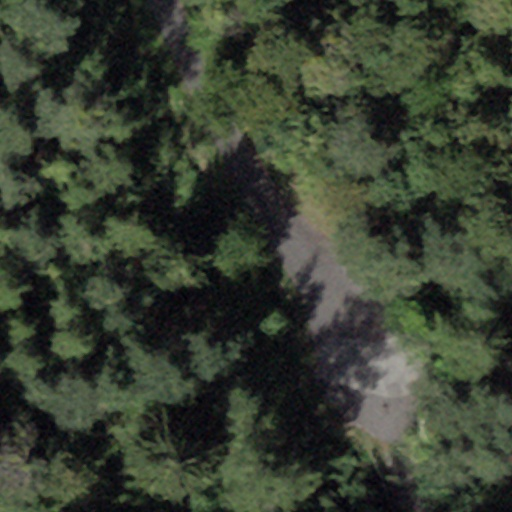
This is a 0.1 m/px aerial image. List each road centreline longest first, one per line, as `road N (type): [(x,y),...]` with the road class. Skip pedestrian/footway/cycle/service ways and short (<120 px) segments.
road 1 (track): [(170,0),(378,374)]
road 2 (track): [(419,511),(378,374)]
